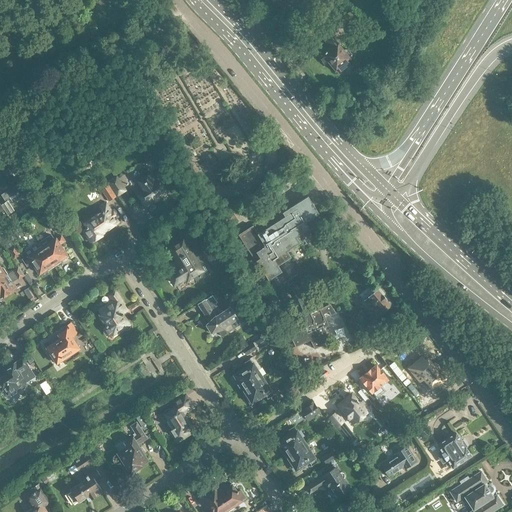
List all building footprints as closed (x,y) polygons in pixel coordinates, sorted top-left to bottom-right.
[(354,0),(349,4),(353,9),(357,5),(354,0)] [(362,22),(352,9),(344,16),(354,28),(362,22)] [(351,58),(352,55),(348,50),(344,49),(343,50),(337,43),(339,41),(332,33),(334,31),(329,25),(319,34),(328,45),(323,49),(325,51),(323,53),(324,54),(319,57),(325,64),(328,61),(338,73),(339,72),(341,73),(345,69),(345,68),(347,66),(345,63),(351,58)] [(150,70),(140,77),(148,89),(158,83),(150,70)] [(87,158),(82,164),(83,166),(84,168),(86,170),(88,170),(90,170),(91,169),(92,168),(95,162),(87,158)] [(22,198),(18,192),(22,189),(8,168),(0,173),(0,192),(5,200),(9,198),(13,204),(22,198)] [(144,171),(128,182),(133,190),(130,191),(137,202),(141,199),(145,206),(166,192),(156,177),(153,180),(149,173),(147,175),(144,171)] [(117,177),(109,182),(118,196),(126,191),(117,177)] [(109,202),(117,196),(108,183),(100,188),(109,202)] [(297,237),(310,228),(306,222),(319,213),(308,196),(283,212),(255,230),(252,226),(238,235),(253,258),(255,257),(257,260),(256,260),(268,280),(282,272),(278,265),(291,257),(287,251),(301,243),(297,237)] [(1,205),(4,210),(4,209),(8,215),(10,214),(14,211),(8,200),(1,205)] [(105,231),(118,222),(115,218),(117,216),(113,210),(111,211),(105,202),(99,206),(101,210),(100,210),(102,213),(98,216),(97,215),(87,221),(90,225),(82,230),(85,234),(85,233),(91,242),(106,232),(105,231)] [(11,215),(10,214),(8,215),(13,223),(18,220),(14,214),(11,215)] [(58,231),(64,226),(59,216),(51,221),(58,231)] [(59,244),(65,241),(61,235),(41,247),(54,266),(59,263),(60,259),(66,255),(59,244)] [(167,249),(180,269),(172,274),(177,281),(184,277),(186,279),(191,276),(194,281),(202,276),(196,266),(202,263),(193,249),(188,252),(181,241),(167,249)] [(38,243),(20,254),(23,258),(22,259),(26,266),(29,264),(32,270),(35,268),(38,273),(44,270),(47,271),(54,266),(41,247),(38,243)] [(20,256),(21,255),(15,245),(8,250),(14,259),(20,256)] [(6,274),(0,277),(0,297),(5,294),(6,297),(12,293),(11,291),(16,287),(12,280),(17,277),(18,279),(24,275),(18,266),(6,274)] [(302,272),(279,285),(284,294),(293,288),(296,295),(305,291),(301,284),(307,280),(302,272)] [(242,278),(239,279),(234,281),(239,292),(247,289),(243,279),(242,278)] [(377,317),(391,305),(378,290),(364,301),(377,317)] [(107,325),(106,326),(104,328),(109,336),(122,328),(123,330),(125,330),(127,330),(129,328),(129,326),(128,324),(123,316),(123,315),(123,314),(127,311),(121,301),(122,300),(115,291),(108,295),(113,302),(98,311),(107,325)] [(205,299),(198,304),(209,321),(206,325),(211,333),(218,330),(222,336),(238,326),(235,321),(238,319),(231,307),(219,314),(213,305),(217,302),(212,295),(205,300),(205,299)] [(330,343),(324,329),(329,327),(319,303),(306,309),(308,315),(287,324),(290,331),(289,332),(296,348),(311,341),(314,350),(330,343)] [(331,317),(336,315),(331,305),(327,307),(331,317)] [(355,305),(348,309),(359,326),(365,321),(355,305)] [(375,318),(365,326),(372,335),(382,327),(375,318)] [(65,363),(79,354),(77,350),(79,349),(71,337),(77,333),(70,323),(64,327),(66,330),(50,340),(52,344),(46,348),(56,363),(63,359),(65,363)] [(258,351),(270,343),(265,335),(253,343),(243,349),(247,355),(257,349),(258,351)] [(397,348),(388,354),(392,361),(402,355),(397,348)] [(241,390),(261,377),(257,371),(261,368),(254,357),(244,363),(247,367),(234,376),(238,382),(236,383),(241,390)] [(22,388),(26,386),(27,383),(25,381),(34,375),(23,358),(0,372),(2,375),(0,376),(0,388),(1,391),(4,389),(7,394),(8,393),(11,397),(17,392),(16,390),(20,388),(22,388)] [(431,358),(407,374),(412,382),(417,378),(429,396),(448,383),(431,358)] [(377,365),(360,379),(366,386),(375,396),(377,398),(386,391),(381,385),(388,380),(377,365)] [(273,395),(261,377),(241,390),(245,397),(248,396),(252,402),(264,394),(267,398),(273,395)] [(289,395),(301,387),(295,377),(283,385),(289,395)] [(449,393),(438,400),(441,405),(452,398),(449,393)] [(343,401),(338,405),(348,417),(347,418),(347,419),(348,418),(350,421),(353,424),(370,410),(362,401),(359,403),(358,402),(358,401),(357,399),(356,400),(351,394),(345,399),(347,403),(345,404),(343,401)] [(184,412),(192,407),(186,396),(174,403),(177,406),(172,409),(171,408),(169,408),(163,411),(164,413),(159,416),(164,424),(168,421),(173,428),(169,431),(175,441),(186,433),(187,435),(194,430),(183,414),(184,413),(184,412)] [(161,409),(167,405),(168,404),(165,399),(158,404),(161,409)] [(302,411),(306,417),(308,420),(320,412),(314,403),(302,411)] [(336,412),(329,418),(342,435),(349,429),(336,412)] [(421,412),(416,415),(420,421),(425,417),(421,412)] [(114,455),(113,455),(112,457),(112,459),(112,461),(113,463),(116,464),(118,464),(120,464),(127,475),(142,466),(140,464),(147,460),(137,444),(147,438),(137,422),(131,426),(135,433),(133,435),(134,436),(124,442),(127,446),(114,455)] [(291,434),(278,443),(282,449),(280,450),(285,458),(305,444),(301,437),(303,436),(299,428),(296,430),(294,426),(288,430),(291,434)] [(456,433),(438,445),(443,453),(439,455),(444,463),(448,461),(453,468),(471,456),(465,448),(461,442),(462,442),(456,433)] [(317,462),(305,444),(285,458),(289,465),(292,463),(296,470),(309,462),(311,466),(317,462)] [(396,456),(404,467),(405,469),(417,461),(407,446),(395,454),(396,456)] [(326,464),(336,457),(332,451),(322,457),(326,464)] [(369,474),(376,470),(366,453),(359,457),(369,474)] [(101,477),(94,466),(96,465),(88,454),(74,463),(79,471),(82,469),(87,478),(65,491),(74,504),(85,497),(87,498),(89,497),(91,499),(102,492),(95,481),(101,477)] [(404,467),(396,456),(382,466),(389,477),(404,467)] [(339,473),(335,466),(318,477),(319,478),(305,487),(309,493),(322,484),(326,490),(331,487),(336,495),(348,487),(343,479),(344,478),(345,477),(345,476),(345,475),(344,474),(344,473),(343,473),(342,473),(341,472),(340,473),(339,473)] [(450,492),(457,502),(465,496),(473,510),(469,511),(492,511),(503,505),(496,495),(493,497),(484,484),(488,481),(481,471),(469,479),(468,477),(460,482),(462,484),(450,492)] [(40,487),(39,485),(40,484),(38,480),(31,485),(33,488),(34,490),(29,494),(33,499),(37,505),(27,511),(47,511),(49,511),(46,504),(50,502),(53,499),(44,484),(43,484),(40,487)] [(222,484),(214,489),(227,510),(245,498),(240,490),(238,491),(237,490),(236,491),(230,482),(224,487),(222,484)] [(355,491),(360,499),(371,492),(366,484),(355,491)] [(223,511),(227,510),(214,489),(200,498),(206,507),(202,510),(203,511),(223,511)] [(375,511),(379,511),(385,508),(378,497),(369,503),(375,511)]
